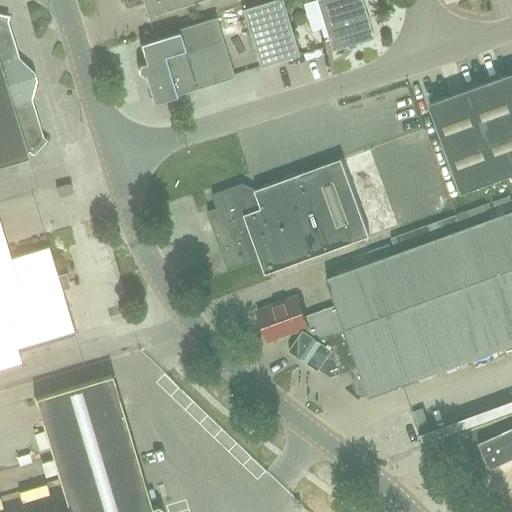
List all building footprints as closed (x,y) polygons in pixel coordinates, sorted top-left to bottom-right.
[(126,0),(129,7),(143,3),(148,17),(204,0),(126,0)] [(271,0),(242,9),(243,13),(260,67),(299,55),(281,0),(271,0)] [(311,31),(324,27),(332,51),(374,38),(362,0),(315,0),(303,4),(311,31)] [(0,167),(29,158),(46,140),(43,137),(32,99),(33,91),(25,64),(19,58),(8,21),(9,17),(0,15),(0,167)] [(154,87),(158,101),(234,77),(217,21),(140,45),(146,63),(139,66),(136,69),(134,73),(136,78),(139,81),(144,81),(154,87)] [(511,174),(511,98),(504,76),(429,103),(462,193),(511,174)] [(259,84),(218,96),(222,108),(263,96),(259,84)] [(266,273),(370,235),(341,158),(255,190),(243,184),(243,183),(212,194),(217,208),(207,211),(229,269),(260,258),(266,273)] [(59,197),(73,193),(70,183),(56,187),(59,197)] [(511,205),(511,201),(510,196),(485,205),(484,204),(466,211),(466,210),(456,214),(456,215),(391,238),(395,249),(460,224),(461,226),(470,222),(470,221),(475,219),(475,220),(511,205)] [(337,306),(304,318),(297,297),(258,311),(268,339),(271,338),(274,340),(281,337),(282,334),(298,329),(300,335),(289,350),(301,358),(302,363),(307,362),(319,370),(321,367),(332,375),(352,367),(356,377),(354,382),(358,393),(362,394),(368,392),(369,397),(511,344),(511,210),(326,277),(337,306)] [(75,334),(62,292),(48,247),(1,261),(0,259),(0,367),(20,361),(18,352),(75,334)] [(34,398),(53,459),(57,473),(59,479),(63,493),(68,511),(63,511),(162,511),(161,509),(157,507),(151,508),(111,375),(34,398)] [(511,427),(479,444),(490,469),(511,458),(511,427)]
